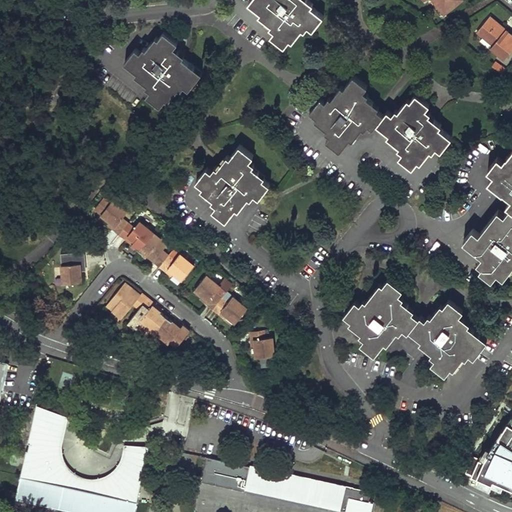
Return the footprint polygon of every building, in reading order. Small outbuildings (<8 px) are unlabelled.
[(265,35),(279,46),(289,34),(292,37),(301,26),(308,32),(319,18),(307,8),(310,5),(304,0),(302,0),(301,2),(298,0),(245,0),(243,3),(255,12),(252,15),(269,30),(265,35)] [(461,0),(422,0),(424,1),(425,0),(433,0),(444,14),(461,0)] [(490,47),(504,59),(511,48),(511,36),(489,17),(476,32),(492,45),(490,47)] [(174,41),(160,30),(150,43),(147,41),(138,52),(131,46),(120,59),(132,69),(130,72),(149,86),(145,91),(159,102),(170,88),(173,91),(181,81),(188,86),(199,72),(186,62),(188,59),(181,54),(179,56),(173,52),(175,49),(170,45),(174,41)] [(404,146),(401,151),(415,162),(425,149),(428,152),(437,141),(444,146),(455,133),(443,123),(445,120),(438,114),(436,116),(431,112),(433,109),(428,105),(432,100),(418,89),(407,102),(405,100),(396,111),(388,105),(384,110),(371,99),(373,96),(362,87),(368,81),(353,69),(343,81),(340,79),(332,88),(336,91),(331,96),(328,93),(324,98),(320,95),(309,109),(321,119),(318,122),(330,131),(326,136),(340,147),(350,133),(353,135),(371,114),(389,129),(387,132),(404,146)] [(207,166),(196,180),(208,190),(206,193),(218,202),(213,209),(226,220),(236,208),(239,210),(254,192),(258,195),(269,182),(256,171),(258,168),(247,159),(253,152),(239,141),(230,153),(227,151),(221,159),(223,161),(218,167),(216,165),(212,170),(207,166)] [(476,234),(470,229),(460,241),(480,256),(475,262),(480,266),(477,270),(489,280),(494,273),(500,278),(511,263),(511,216),(511,214),(511,149),(502,162),(496,158),(486,170),(492,175),(486,182),(509,200),(499,212),(496,210),(476,234)] [(94,208),(101,214),(112,200),(105,195),(94,208)] [(115,226),(123,217),(128,210),(113,198),(112,200),(101,214),(109,221),(115,226)] [(115,226),(109,221),(106,223),(119,234),(129,222),(123,217),(115,226)] [(132,244),(147,225),(140,220),(135,226),(129,222),(119,234),(132,244)] [(147,225),(132,244),(139,250),(154,231),(147,225)] [(147,256),(161,237),(154,231),(139,250),(147,256)] [(161,237),(147,256),(159,266),(169,254),(163,250),(169,243),(161,237)] [(168,267),(179,254),(173,249),(169,254),(159,266),(172,276),(175,273),(168,267)] [(61,253),(61,264),(81,262),(82,269),(86,269),(85,251),(61,253)] [(168,267),(175,273),(183,279),(195,264),(180,252),(179,254),(168,267)] [(82,281),(82,269),(81,262),(61,264),(58,264),(60,283),(82,281)] [(194,290),(202,296),(208,301),(216,292),(222,296),(231,285),(224,279),(219,284),(207,274),(194,290)] [(354,299),(343,313),(349,318),(347,321),(359,331),(357,334),(362,337),(358,342),(373,354),(383,341),(385,342),(395,330),(398,332),(403,325),(419,338),(417,341),(429,351),(428,354),(432,357),(428,362),(441,373),(447,366),(450,369),(464,352),(471,357),(484,341),(464,325),(466,322),(457,314),(461,309),(447,298),(442,305),(439,303),(428,316),(426,314),(419,323),(406,313),(409,309),(397,300),(399,297),(395,293),(399,288),(386,277),(381,283),(378,281),(364,299),(362,297),(358,302),(354,299)] [(124,281),(106,304),(122,317),(133,304),(139,308),(148,297),(143,292),(141,294),(124,281)] [(222,296),(216,292),(208,301),(202,296),(200,299),(212,309),(222,296)] [(220,311),(226,315),(235,323),(248,307),(233,295),(228,301),(220,311)] [(220,311),(228,301),(222,296),(212,309),(224,318),(226,315),(220,311)] [(141,318),(154,303),(155,302),(148,297),(139,308),(128,322),(142,334),(147,328),(149,325),(141,318)] [(162,310),(154,303),(141,318),(149,325),(147,328),(153,333),(167,315),(161,311),(162,310)] [(169,341),(181,326),(173,319),(173,320),(167,315),(153,333),(159,337),(161,335),(169,341)] [(181,326),(169,341),(176,347),(191,329),(183,323),(181,326)] [(251,346),(254,346),(253,338),(270,336),(269,329),(249,331),(251,346)] [(274,336),(270,336),(253,338),(254,346),(255,357),(276,355),(274,336)] [(0,401),(9,361),(0,359),(0,401)] [(66,414),(36,402),(15,495),(79,511),(78,511),(133,511),(148,444),(126,443),(124,454),(121,460),(118,466),(113,471),(107,474),(102,476),(96,478),(91,478),(84,477),(79,475),(74,472),(69,469),(65,464),(63,459),(61,453),(60,447),(60,439),(66,414)] [(511,413),(496,436),(495,435),(488,446),(485,444),(479,454),(483,456),(481,459),(472,455),(465,471),(477,477),(476,479),(487,484),(488,481),(500,486),(502,481),(511,485),(511,413)] [(369,491),(207,455),(202,477),(347,510),(346,511),(370,511),(373,499),(368,498),(369,491)]
